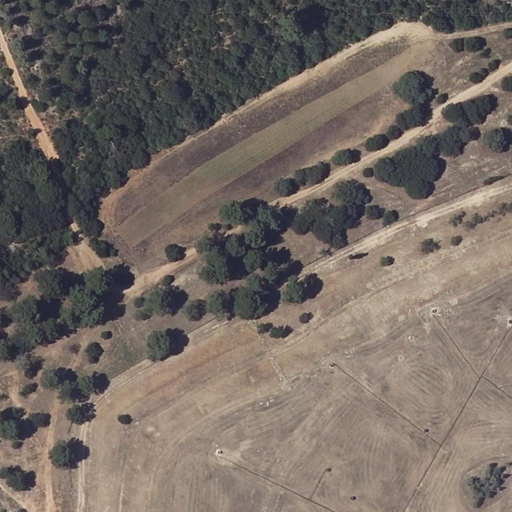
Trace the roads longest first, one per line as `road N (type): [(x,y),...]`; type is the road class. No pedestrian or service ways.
road 1 (track): [(511,186),(410,223),(287,284),(103,398),(83,427),(81,511)]
road 2 (track): [(511,61),(128,289)]
road 3 (track): [(128,289),(110,283),(77,233),(0,27)]
road 4 (track): [(53,511),(48,458),(19,405),(19,385),(88,311),(128,289)]
